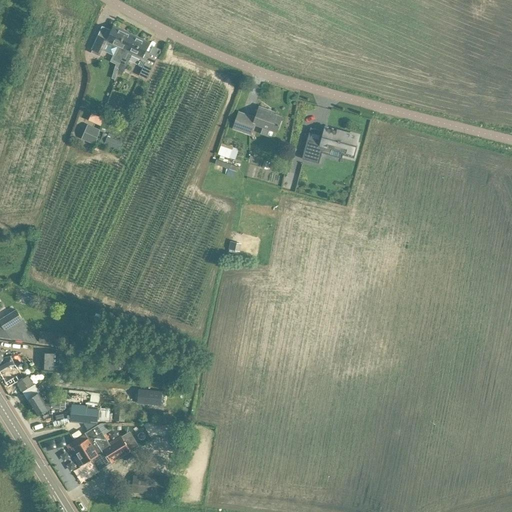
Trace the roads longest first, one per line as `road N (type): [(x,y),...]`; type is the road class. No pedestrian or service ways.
road 1 (unclassified): [(511,140),(264,73),(108,0)]
road 2 (secondary): [(66,511),(0,404)]
